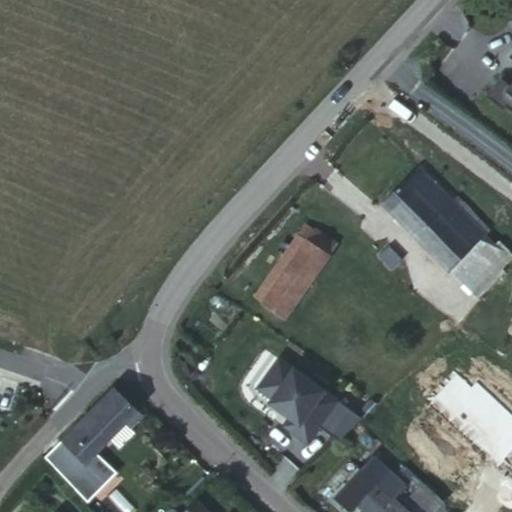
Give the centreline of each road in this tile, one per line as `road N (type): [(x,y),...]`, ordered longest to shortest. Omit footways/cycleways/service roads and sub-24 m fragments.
road 1 (unclassified): [(145,356),(166,298),(428,0)]
road 2 (residential): [(145,356),(150,376),(281,511)]
road 3 (unclassified): [(0,483),(82,395)]
